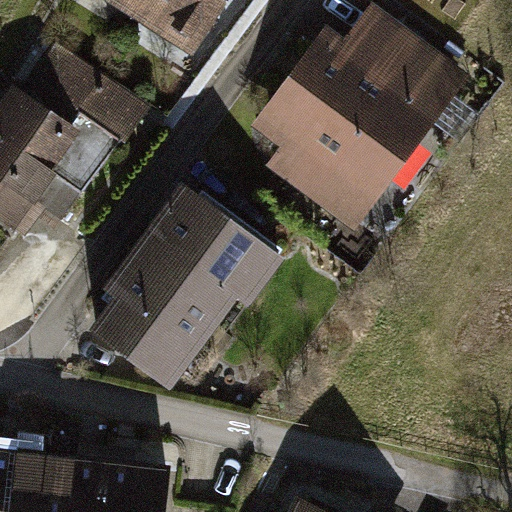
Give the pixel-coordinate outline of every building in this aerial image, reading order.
[(150,0),(111,0),(140,18),(150,0)] [(232,0),(151,0),(140,18),(199,54),(232,0)] [(344,38),(326,24),(254,123),(286,144),(269,165),(356,228),(476,72),(370,4),(344,38)] [(51,42),(0,106),(0,212),(50,239),(148,112),(51,42)] [(288,248),(188,180),(91,320),(176,378),(237,291),(252,301),(288,248)] [(0,440),(0,511),(39,511),(46,445),(0,440)] [(46,445),(39,511),(100,511),(107,452),(46,445)] [(107,452),(100,511),(165,511),(172,459),(107,452)] [(339,511),(280,485),(267,511),(339,511)]
